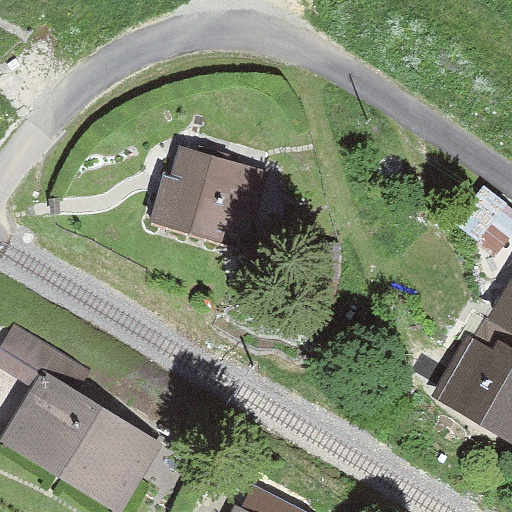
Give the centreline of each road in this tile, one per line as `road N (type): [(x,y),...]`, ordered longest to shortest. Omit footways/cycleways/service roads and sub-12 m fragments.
road 1 (track): [(220,30),(277,38),(319,56),(511,180)]
road 2 (residential): [(0,185),(41,126),(106,68),(160,41),(220,30)]
